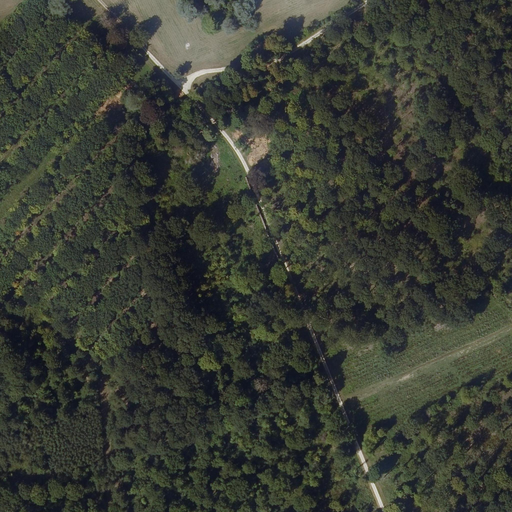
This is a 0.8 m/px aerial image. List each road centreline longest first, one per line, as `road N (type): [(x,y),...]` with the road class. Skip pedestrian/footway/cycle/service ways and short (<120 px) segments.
road 1 (track): [(386,511),(241,163)]
road 2 (track): [(0,303),(42,309),(68,323),(102,369),(111,511)]
road 3 (track): [(367,0),(275,59),(196,86),(175,84)]
road 4 (track): [(511,327),(340,401)]
